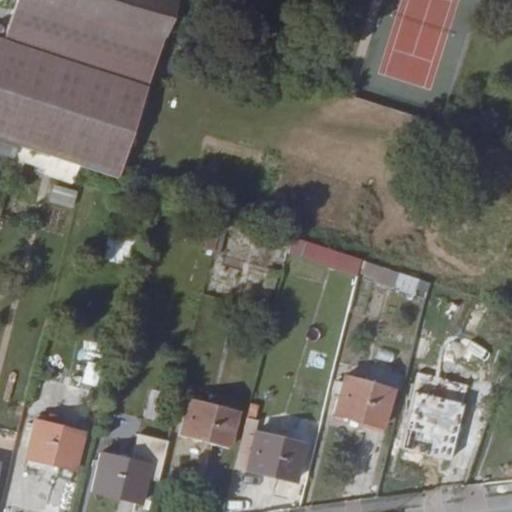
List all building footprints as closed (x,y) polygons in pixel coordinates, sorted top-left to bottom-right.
[(161,36),(43,0),(14,0),(3,43),(145,89),(161,36)] [(43,0),(161,36),(171,0),(43,0)] [(0,41),(0,136),(19,143),(90,165),(118,175),(145,89),(3,43),(0,41)] [(19,143),(0,136),(0,149),(16,153),(19,143)] [(68,208),(73,191),(50,184),(45,201),(68,208)] [(303,232),(230,209),(226,221),(298,244),(303,232)] [(393,260),(370,253),(366,265),(388,273),(393,260)] [(392,385),(348,372),(338,409),(382,423),(392,385)] [(239,406),(191,392),(180,428),(230,442),(239,406)] [(463,418),(415,404),(405,442),(452,456),(463,418)] [(79,428),(37,417),(27,451),(70,463),(79,428)] [(302,442),(258,429),(247,466),(293,478),(302,442)] [(166,441),(138,433),(129,462),(101,452),(93,486),(136,499),(143,475),(155,478),(166,441)]
